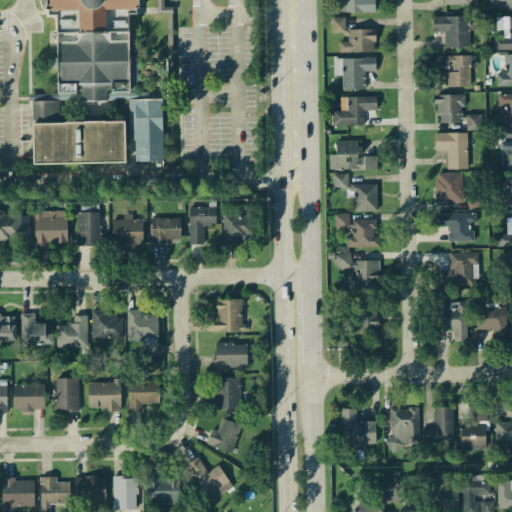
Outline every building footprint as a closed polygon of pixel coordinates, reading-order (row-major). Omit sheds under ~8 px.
[(120,0),(121,4),(115,5),(116,38),(121,38),(123,91),(101,91),(101,100),(76,101),(76,92),(48,92),(46,6),(38,6),(34,0),(120,0)] [(337,0),(337,14),(375,14),(375,0),(337,0)] [(511,0),(490,0),(491,10),(511,9),(511,0)] [(433,18),(433,33),(445,34),(445,49),(469,49),(469,18),(433,18)] [(511,51),(511,18),(508,18),(508,39),(494,39),(494,51),(511,51)] [(375,54),(375,31),(345,31),(345,19),(331,19),(331,35),(346,35),(346,43),(339,43),(339,54),(375,54)] [(511,86),(511,56),(505,56),(506,75),(496,75),(496,87),(511,86)] [(470,57),(434,57),(434,74),(445,74),(445,88),(470,88),(470,57)] [(334,76),(342,76),(342,91),(365,91),(365,73),(375,73),(375,60),(334,60),(334,76)] [(511,95),(498,96),(499,125),(511,125),(511,95)] [(464,117),(464,97),(437,97),(436,125),(471,125),(471,117),(464,117)] [(363,127),(363,112),(377,112),(376,99),(345,99),(345,112),(333,113),(333,127),(363,127)] [(132,162),(131,145),(126,145),(125,101),(154,100),(156,161),(132,162)] [(61,104),(36,104),(36,122),(62,121),(61,104)] [(483,116),(469,116),(469,133),(484,132),(483,116)] [(24,162),(23,122),(112,119),(113,160),(24,162)] [(447,151),(447,170),(467,170),(467,134),(434,134),(434,151),(447,151)] [(359,142),(335,142),(335,171),(376,171),(376,157),(359,157),(359,142)] [(511,170),(511,145),(502,145),(502,170),(511,170)] [(463,195),(463,175),(436,175),(436,206),(481,206),(481,195),(463,195)] [(347,185),(348,176),(336,176),(336,190),(346,190),(346,200),(354,200),(354,212),(377,213),(377,186),(347,185)] [(204,245),(204,227),(216,227),(216,208),(188,209),(189,246),(204,245)] [(21,211),(0,210),(0,244),(12,245),(12,240),(29,240),(30,227),(21,227),(21,211)] [(66,213),(35,213),(35,247),(66,247),(66,213)] [(77,247),(100,247),(100,213),(77,213),(77,247)] [(447,228),(447,243),(475,243),(475,215),(437,214),(436,228),(447,228)] [(497,248),(511,247),(511,214),(508,215),(509,236),(497,236),(497,248)] [(253,216),(223,216),(223,242),(253,242),(253,216)] [(143,218),(112,218),(112,245),(143,245),(143,218)] [(348,249),(378,249),(378,219),(334,218),(334,231),(349,231),(348,249)] [(180,219),(151,219),(151,246),(180,246),(180,219)] [(379,262),(351,262),(350,255),(336,256),(337,272),(354,271),(355,278),(348,279),(348,290),(379,289),(379,262)] [(448,271),(438,271),(438,287),(477,287),(477,255),(448,255),(448,271)] [(214,334),(243,334),(242,301),(214,301),(214,334)] [(467,343),(467,303),(438,304),(439,332),(454,331),(454,343),(467,343)] [(377,306),(355,307),(355,318),(337,319),(337,349),(351,349),(351,334),(378,333),(377,306)] [(477,308),(477,330),(492,330),(492,343),(507,343),(507,308),(477,308)] [(91,342),(122,342),(122,314),(91,314),(91,342)] [(127,314),(127,344),(157,344),(157,314),(127,314)] [(35,326),(35,315),(21,315),(21,347),(52,347),(52,326),(35,326)] [(14,316),(0,316),(0,344),(14,344),(14,316)] [(56,349),(87,349),(87,317),(73,317),(73,327),(56,327),(56,349)] [(214,345),(214,370),(247,370),(247,345),(214,345)] [(55,380),(55,413),(78,413),(78,380),(55,380)] [(239,411),(239,380),(214,380),(214,411),(239,411)] [(158,382),(129,382),(129,413),(142,413),(142,406),(158,406),(158,382)] [(88,412),(120,412),(120,383),(88,383),(88,412)] [(44,412),(44,386),(13,386),(13,412),(44,412)] [(0,412),(9,413),(9,387),(0,387),(0,412)] [(434,409),(434,430),(423,430),(423,444),(453,444),(453,409),(434,409)] [(486,450),(486,409),(461,409),(461,450),(486,450)] [(375,446),(375,423),(357,423),(357,410),(341,410),(341,446),(375,446)] [(494,443),(511,443),(511,410),(511,424),(494,424),(494,443)] [(414,411),(391,411),(391,444),(414,444),(414,411)] [(241,428),(220,420),(216,432),(212,430),(206,446),(231,455),(241,428)] [(232,490),(219,467),(207,474),(198,459),(186,466),(209,504),(232,490)] [(401,475),(381,492),(393,506),(395,504),(401,511),(414,511),(425,504),(401,475)] [(462,477),(462,511),(491,511),(491,477),(462,477)] [(137,511),(137,478),(113,478),(113,511),(137,511)] [(179,507),(179,478),(146,478),(146,507),(179,507)] [(104,479),(76,479),(76,505),(104,505),(104,479)] [(69,480),(40,480),(40,511),(49,511),(49,506),(69,506),(69,480)] [(33,481),(2,481),(2,509),(33,509),(33,481)] [(511,483),(497,483),(498,510),(511,510),(511,483)] [(457,511),(457,487),(427,487),(427,511),(457,511)] [(380,511),(365,498),(351,511),(380,511)]
